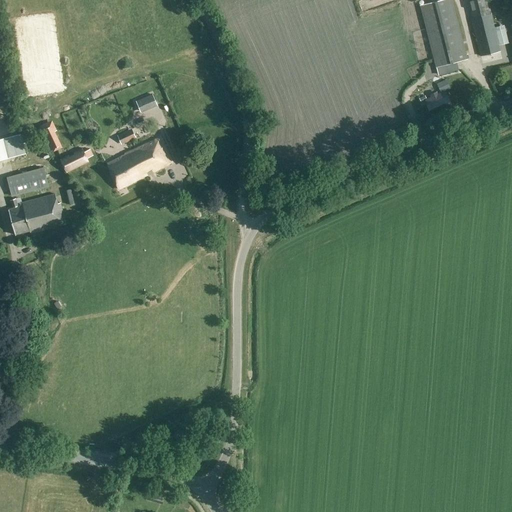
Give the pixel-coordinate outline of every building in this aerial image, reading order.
[(443,0),(420,6),(436,68),(467,60),(451,0),(443,0)] [(469,0),(475,20),(472,21),(481,57),(500,52),(487,0),(469,0)] [(140,111),(157,104),(153,96),(136,103),(140,111)] [(430,105),(431,107),(427,108),(431,116),(451,107),(447,97),(430,105)] [(117,135),(121,145),(137,139),(132,129),(117,135)] [(0,160),(26,153),(21,134),(0,139),(0,160)] [(124,155),(125,156),(107,165),(119,190),(171,164),(160,139),(124,155)] [(86,161),(81,150),(59,160),(65,171),(86,161)] [(87,158),(97,156),(96,150),(86,152),(87,158)] [(43,169),(7,178),(12,196),(48,187),(43,169)] [(11,201),(13,209),(8,210),(15,235),(30,231),(31,234),(66,224),(60,203),(57,204),(55,194),(22,203),(23,206),(19,207),(17,199),(11,201)]
